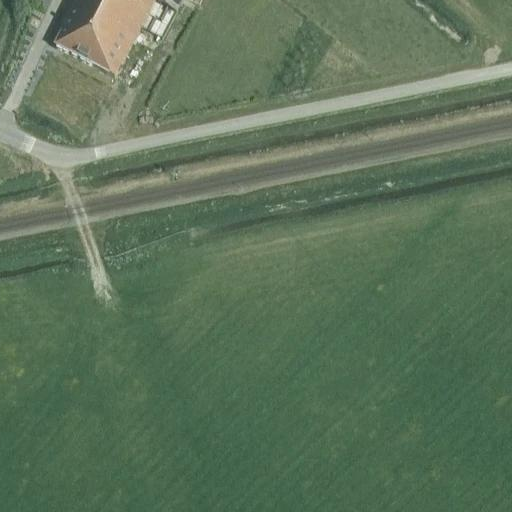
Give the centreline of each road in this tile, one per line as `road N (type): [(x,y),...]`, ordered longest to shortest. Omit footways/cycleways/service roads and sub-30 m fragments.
road 1 (unclassified): [(511,69),(64,157),(0,131)]
road 2 (track): [(64,157),(102,289)]
